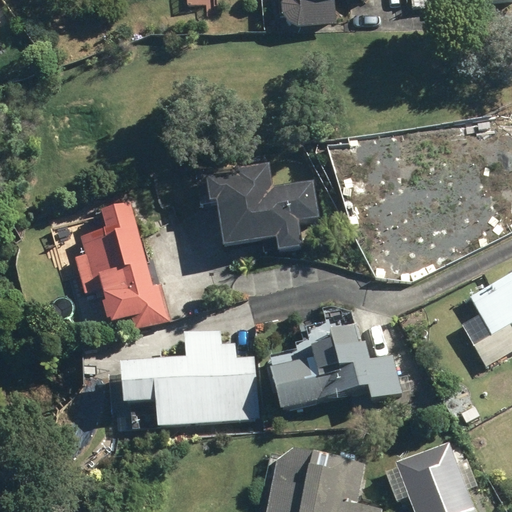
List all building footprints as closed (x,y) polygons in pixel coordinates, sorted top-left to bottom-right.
[(287,0),(290,26),(345,20),(342,0),(287,0)] [(511,107),(461,126),(498,225),(511,219),(511,107)] [(218,178),(228,250),(281,243),(282,255),(306,251),(303,226),(322,223),(317,188),(276,193),(272,170),(218,178)] [(110,233),(73,242),(87,296),(98,293),(107,328),(135,321),(138,332),(174,323),(165,287),(156,289),(135,207),(105,214),(110,233)] [(511,278),(473,299),(482,316),(464,326),(488,370),(511,356),(511,278)] [(275,372),(286,413),(373,391),(376,404),(405,396),(395,358),(372,364),(363,329),(336,336),(338,346),(317,351),(320,360),(275,372)] [(159,403),(161,429),(263,421),(258,355),(239,357),(238,346),(224,347),(223,335),(188,338),(190,361),(126,366),(130,406),(159,403)] [(413,511),(477,511),(451,444),(395,466),(413,511)] [(285,448),(270,511),(373,511),(383,471),(285,448)]
